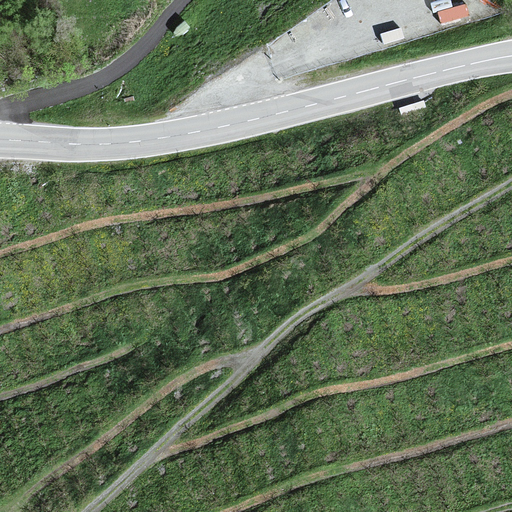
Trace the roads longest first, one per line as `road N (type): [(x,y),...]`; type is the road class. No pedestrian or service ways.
road 1 (track): [(511,189),(388,259),(248,362),(99,511)]
road 2 (tertiary): [(0,139),(122,143),(511,55)]
road 3 (track): [(193,0),(141,52),(88,88),(0,121)]
road 4 (track): [(414,0),(259,75),(242,122)]
